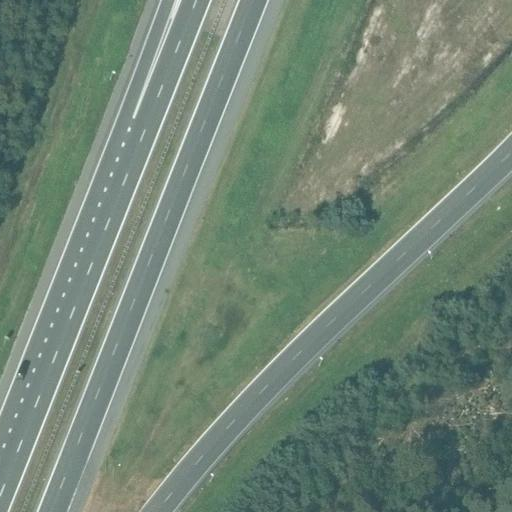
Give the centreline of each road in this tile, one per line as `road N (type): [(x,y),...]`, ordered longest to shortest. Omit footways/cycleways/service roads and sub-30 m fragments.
road 1 (motorway): [(49,511),(253,0)]
road 2 (motorway): [(156,511),(222,426),(511,147)]
road 3 (motorway): [(148,120),(0,492)]
road 4 (motorway): [(195,0),(148,120)]
road 5 (motorway): [(183,0),(148,120)]
